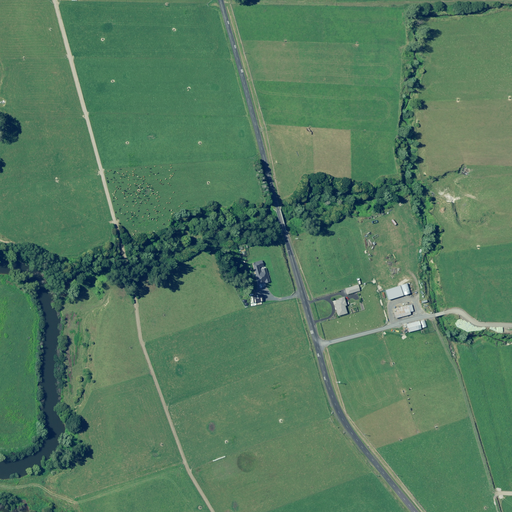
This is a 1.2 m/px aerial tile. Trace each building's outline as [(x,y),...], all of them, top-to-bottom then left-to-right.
[(347,295),(360,291),(358,285),(357,285),(356,283),(353,284),(353,286),(345,289),(347,295)] [(400,286),(403,296),(410,293),(407,284),(400,286)] [(403,296),(400,286),(385,290),(388,300),(403,296)] [(343,301),(342,298),(339,299),(339,300),(335,301),(335,303),(334,304),(337,316),(347,313),(344,306),(346,305),(345,300),(343,301)] [(413,311),(412,305),(396,308),(397,312),(394,313),(395,318),(410,315),(409,312),(413,311)] [(421,329),(419,321),(406,325),(408,332),(421,329)]
